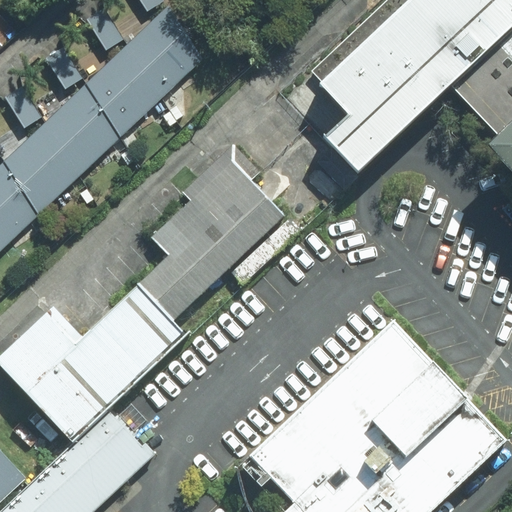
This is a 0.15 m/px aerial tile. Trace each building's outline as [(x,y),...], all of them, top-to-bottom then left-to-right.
[(164,0),(137,0),(146,13),(165,1),(164,0)] [(511,18),(511,0),(396,0),(314,80),(351,117),(326,141),(359,175),(444,85),(511,18)] [(102,7),(84,19),(108,52),(125,40),(102,7)] [(170,7),(124,51),(160,99),(203,59),(170,7)] [(511,18),(444,85),(511,154),(511,18)] [(62,47),(46,59),(68,91),(85,79),(62,47)] [(124,51),(87,85),(120,138),(160,99),(124,51)] [(87,85),(46,124),(79,177),(120,138),(87,85)] [(23,87),(5,99),(25,130),(43,118),(23,87)] [(170,95),(154,109),(170,127),(186,113),(170,95)] [(46,124),(6,163),(38,215),(79,177),(46,124)] [(286,234),(219,160),(139,232),(165,262),(138,286),(178,331),(286,234)] [(0,251),(38,215),(6,163),(0,168),(0,251)] [(4,365),(76,445),(184,348),(140,299),(88,345),(60,314),(4,365)] [(456,511),(511,458),(511,432),(404,325),(259,469),(298,508),(294,511),(456,511)] [(111,415),(2,511),(90,511),(150,459),(111,415)] [(0,458),(0,503),(22,483),(0,458)]
